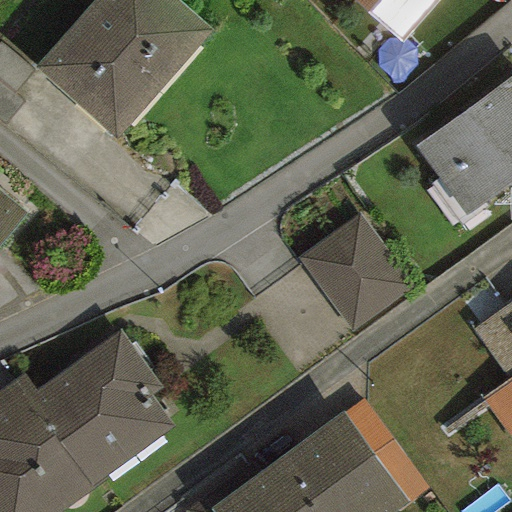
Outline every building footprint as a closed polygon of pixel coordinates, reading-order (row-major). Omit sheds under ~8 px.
[(210,30),(175,0),(89,0),(32,66),(115,138),(210,30)] [(350,0),(400,44),(438,0),(350,0)] [(464,213),(511,179),(511,74),(411,146),(446,196),(450,193),(464,213)] [(0,247),(28,214),(0,191),(0,247)] [(411,291),(357,214),(294,258),(348,335),(411,291)] [(481,400),(511,443),(511,299),(470,330),(507,381),(481,400)] [(61,511),(93,490),(90,486),(172,427),(150,395),(159,389),(118,330),(34,390),(22,374),(0,389),(0,511),(61,511)] [(184,511),(396,511),(428,490),(361,398),(222,497),(216,489),(184,511)]
